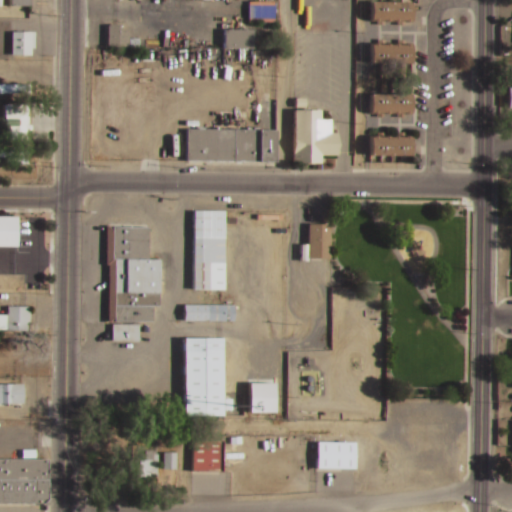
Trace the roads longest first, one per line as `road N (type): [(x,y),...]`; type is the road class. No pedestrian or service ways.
road 1 (residential): [(64,511),(70,0)]
road 2 (tertiary): [(478,511),(484,0)]
road 3 (residential): [(511,490),(363,506),(64,511)]
road 4 (residential): [(483,184),(70,182)]
